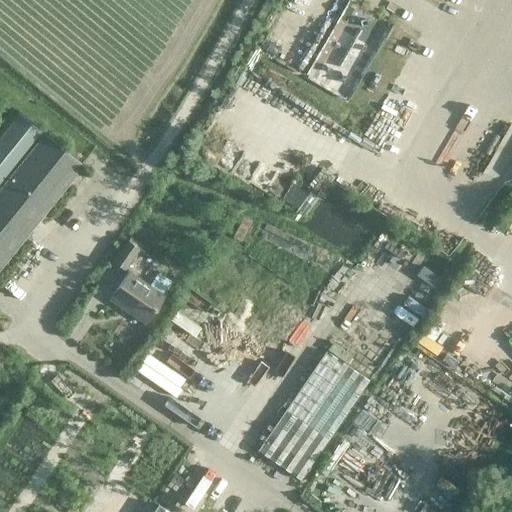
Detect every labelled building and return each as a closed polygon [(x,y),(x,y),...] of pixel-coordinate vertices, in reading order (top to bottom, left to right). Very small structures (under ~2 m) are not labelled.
[(0,134),(0,268),(83,165),(43,133),(18,112),(0,134)] [(127,240),(113,262),(124,270),(139,248),(127,240)] [(129,271),(110,299),(145,323),(164,295),(129,271)] [(368,380),(325,350),(285,409),(328,438),(368,380)] [(285,409),(257,449),(300,479),(328,438),(285,409)]
